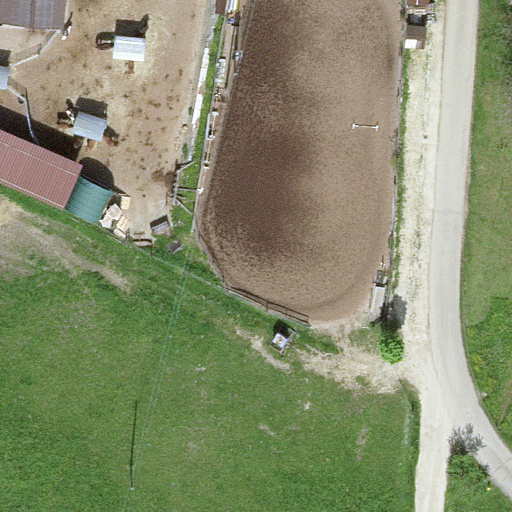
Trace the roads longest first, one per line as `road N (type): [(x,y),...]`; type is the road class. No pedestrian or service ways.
road 1 (residential): [(439,340),(458,0)]
road 2 (residential): [(418,511),(439,340)]
road 3 (residential): [(511,467),(439,340)]
